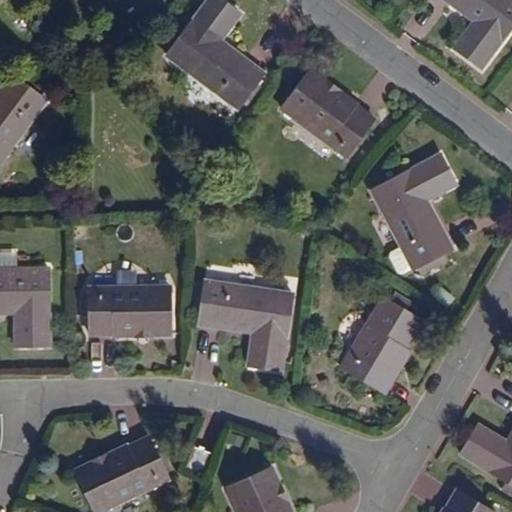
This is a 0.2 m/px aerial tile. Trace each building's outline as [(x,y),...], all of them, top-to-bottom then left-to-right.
[(238,14),(218,0),(205,0),(165,57),(238,109),(244,100),(248,103),(259,87),(255,84),(262,74),(218,42),(238,14)] [(511,25),(511,0),(443,0),(473,22),(454,49),(480,68),(511,25)] [(373,120),(308,72),(280,109),(345,158),(373,120)] [(0,88),(0,162),(45,101),(36,95),(40,89),(23,77),(19,82),(10,75),(0,88)] [(456,185),(440,154),(372,190),(403,247),(392,252),(391,257),(399,272),(403,274),(414,268),(414,269),(419,266),(423,274),(444,262),(440,255),(453,248),(428,200),(456,185)] [(0,252),(0,263),(17,264),(18,253),(0,252)] [(51,346),(48,268),(0,269),(0,311),(16,311),(17,347),(51,346)] [(281,371),(292,295),(204,282),(198,324),(252,332),(247,366),(281,371)] [(89,310),(90,316),(90,335),(170,333),(169,287),(89,289),(89,296),(83,297),(84,310),(89,310)] [(399,346),(404,350),(421,321),(405,312),(410,304),(393,293),(388,301),(381,297),(340,366),(375,386),(399,346)] [(380,390),(404,350),(399,346),(375,386),(380,390)] [(511,484),(511,433),(507,443),(477,426),(460,455),(511,484)] [(158,461),(155,455),(147,438),(75,472),(94,511),(101,511),(167,480),(164,473),(171,470),(165,458),(158,461)] [(209,455),(194,449),(187,467),(203,473),(209,455)] [(162,452),(155,455),(158,461),(165,458),(162,452)] [(287,511),(269,470),(226,488),(236,511),(287,511)] [(490,511),(455,492),(442,511),(490,511)]
